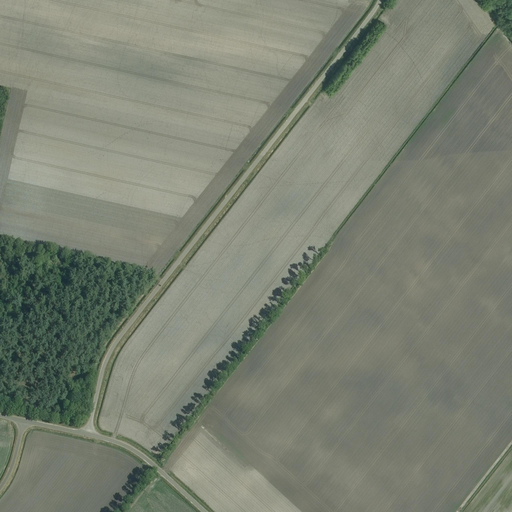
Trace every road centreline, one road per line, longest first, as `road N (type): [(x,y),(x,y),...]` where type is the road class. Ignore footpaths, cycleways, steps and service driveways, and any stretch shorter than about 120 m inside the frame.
road 1 (unclassified): [(87,434),(104,361),(119,336),(379,0)]
road 2 (unclassified): [(204,511),(134,450),(87,434)]
